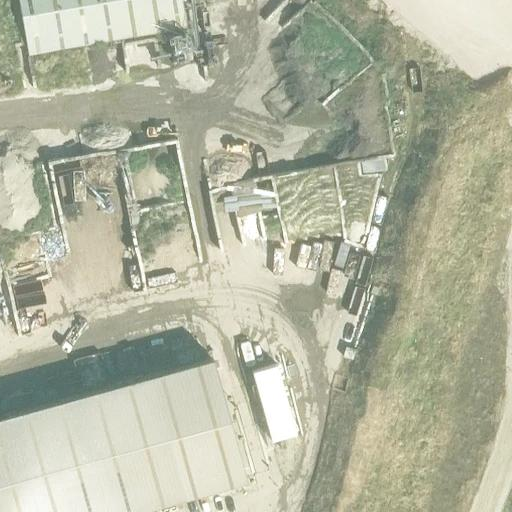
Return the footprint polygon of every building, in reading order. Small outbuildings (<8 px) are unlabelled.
[(18,0),(28,55),(186,26),(181,0),(18,0)] [(368,159),(370,174),(391,171),(390,157),(368,159)] [(238,185),(247,218),(268,212),(260,180),(238,185)] [(99,342),(126,336),(124,325),(96,331),(99,342)] [(252,367),(272,361),(264,338),(245,344),(252,367)] [(0,415),(0,511),(122,511),(246,478),(212,356),(0,415)] [(257,381),(280,376),(278,364),(255,368),(257,381)] [(260,382),(272,435),(298,429),(286,376),(260,382)] [(206,492),(211,511),(248,511),(240,482),(206,492)]
